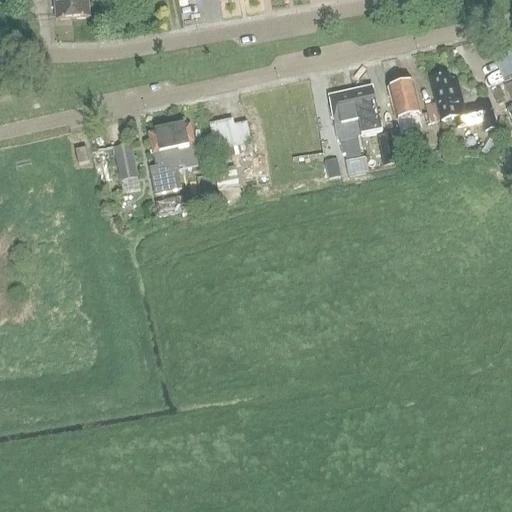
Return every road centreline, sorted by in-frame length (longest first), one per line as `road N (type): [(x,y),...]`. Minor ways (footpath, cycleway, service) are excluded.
road 1 (unclassified): [(0,133),(511,19)]
road 2 (unclassified): [(401,0),(104,56),(0,57)]
